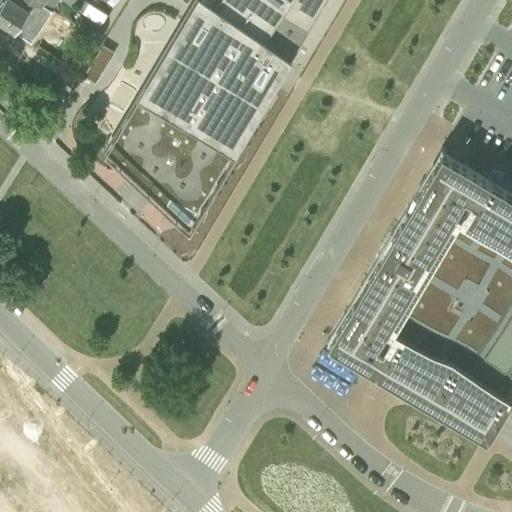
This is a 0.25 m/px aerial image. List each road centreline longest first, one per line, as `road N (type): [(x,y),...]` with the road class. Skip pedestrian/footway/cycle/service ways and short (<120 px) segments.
road 1 (residential): [(265,365),(483,0)]
road 2 (residential): [(265,365),(0,117)]
road 3 (residential): [(191,492),(0,312)]
road 4 (residential): [(265,365),(370,462),(450,511)]
road 5 (residential): [(191,492),(265,365)]
